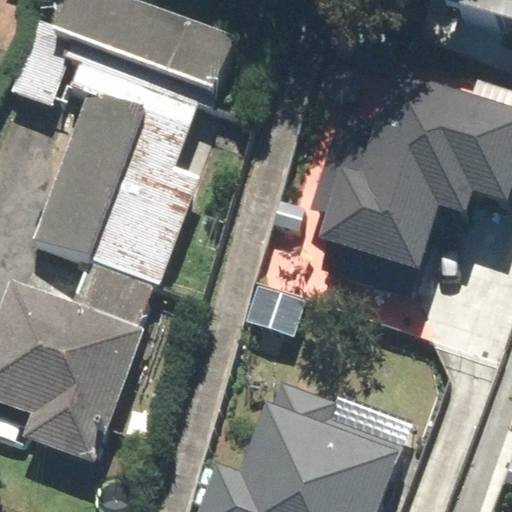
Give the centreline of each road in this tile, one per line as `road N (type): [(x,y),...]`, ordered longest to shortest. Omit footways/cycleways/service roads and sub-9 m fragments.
road 1 (unknown): [(173,511),(311,0)]
road 2 (residential): [(511,388),(464,511)]
